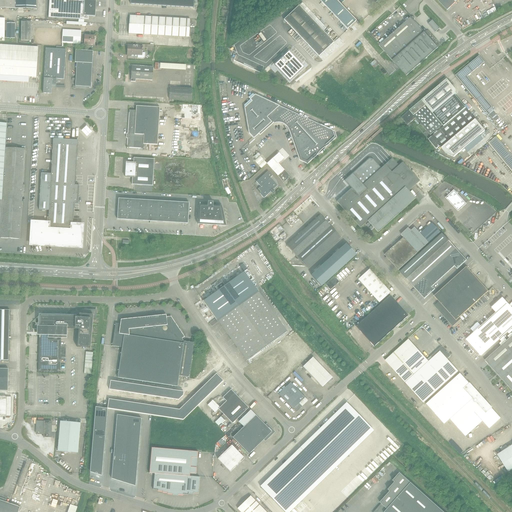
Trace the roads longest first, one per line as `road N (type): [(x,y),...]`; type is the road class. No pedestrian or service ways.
road 1 (residential): [(13,436),(26,302),(113,300)]
road 2 (secondary): [(306,183),(467,45)]
road 3 (unclassified): [(511,295),(426,204),(369,253)]
road 4 (residential): [(293,431),(226,360),(178,292)]
road 5 (unclassified): [(169,511),(73,482),(13,436)]
road 6 (unclassified): [(422,313),(293,431)]
road 7 (secondary): [(170,266),(253,228),(306,183)]
road 8 (unclassified): [(97,273),(103,114)]
road 9 (unclassified): [(422,313),(511,413)]
road 10 (residential): [(295,86),(395,0)]
